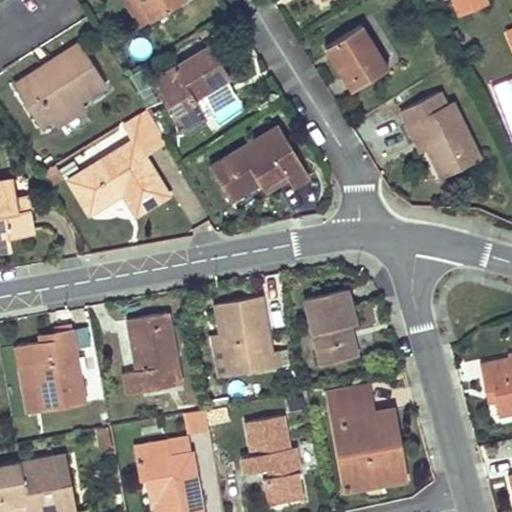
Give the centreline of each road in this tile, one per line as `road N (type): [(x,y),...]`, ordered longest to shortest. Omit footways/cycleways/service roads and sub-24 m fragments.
road 1 (residential): [(0,298),(359,237)]
road 2 (residential): [(470,506),(411,294),(419,241)]
road 3 (residential): [(250,0),(351,162),(359,237)]
